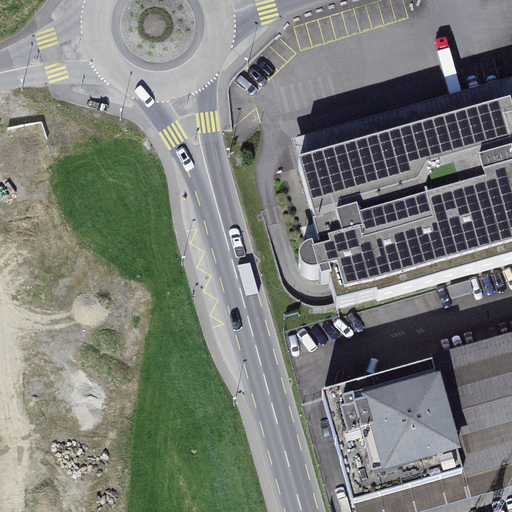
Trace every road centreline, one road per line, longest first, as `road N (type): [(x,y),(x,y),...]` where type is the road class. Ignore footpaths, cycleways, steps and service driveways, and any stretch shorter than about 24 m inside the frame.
road 1 (secondary): [(177,82),(302,511)]
road 2 (secondary): [(102,0),(96,22),(107,59),(138,82),(177,82)]
